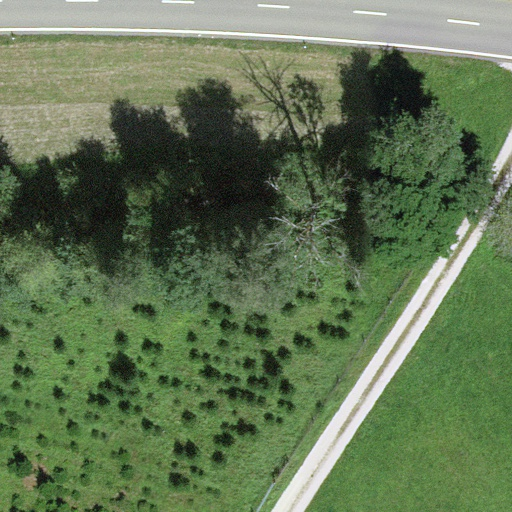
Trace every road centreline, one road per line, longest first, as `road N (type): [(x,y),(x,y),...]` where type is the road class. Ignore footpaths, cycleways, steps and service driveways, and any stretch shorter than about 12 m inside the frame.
road 1 (track): [(511,147),(284,511)]
road 2 (secondary): [(272,0),(511,19)]
